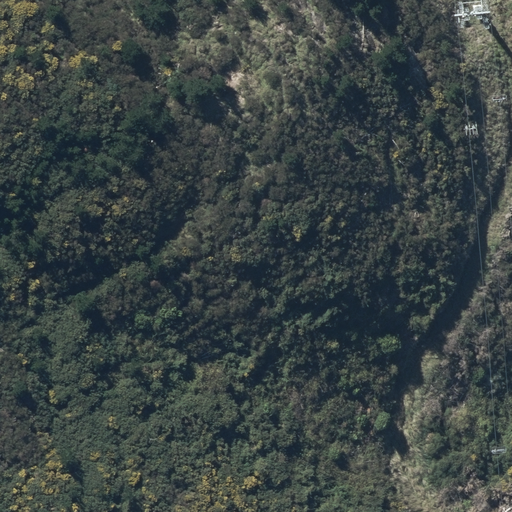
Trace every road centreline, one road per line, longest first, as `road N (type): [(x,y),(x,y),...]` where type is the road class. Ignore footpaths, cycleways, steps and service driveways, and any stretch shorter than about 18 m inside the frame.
road 1 (track): [(0,339),(234,177)]
road 2 (track): [(45,511),(6,427),(0,394)]
